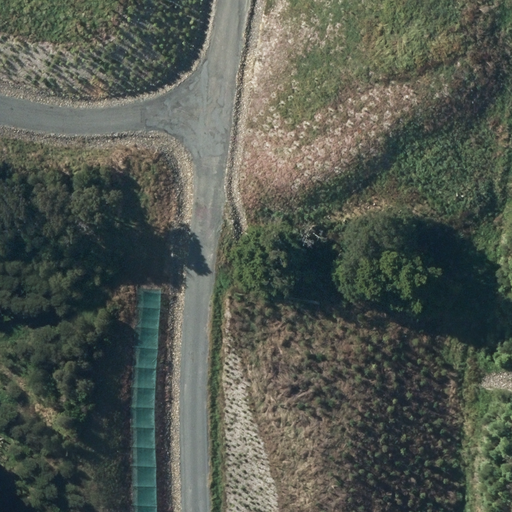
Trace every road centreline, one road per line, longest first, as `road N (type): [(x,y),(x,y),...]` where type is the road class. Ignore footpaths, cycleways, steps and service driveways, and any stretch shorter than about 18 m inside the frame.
road 1 (track): [(235,0),(215,118),(194,410),(200,511)]
road 2 (track): [(215,118),(0,112)]
